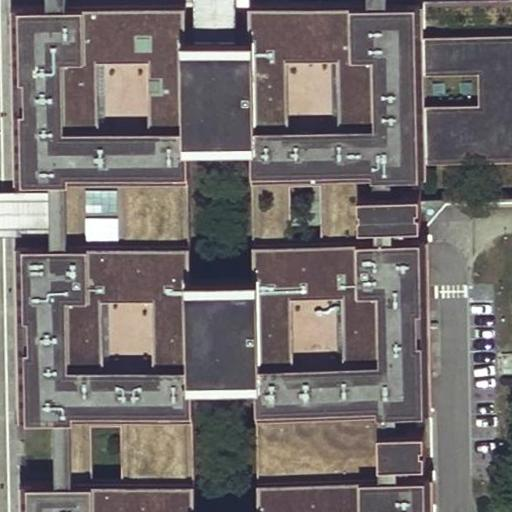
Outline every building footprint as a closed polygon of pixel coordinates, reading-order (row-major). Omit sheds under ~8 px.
[(399,511),(399,473),(398,457),(427,456),(426,424),(398,425),(398,409),(396,321),(394,235),(394,219),(422,219),(421,186),(401,186),(401,157),(511,155),(511,6),(275,11),(274,0),(251,0),(252,33),(238,34),(198,34),(188,35),(188,1),(13,4),(16,179),(53,178),(53,193),(35,192),(36,211),(36,228),(54,228),(54,242),(17,242),(21,417),(56,416),(57,479),(22,480),(22,511),(399,511)] [(197,0),(198,34),(238,34),(237,0),(197,0)] [(511,0),(274,0),(275,11),(511,6),(511,0)] [(2,193),(0,193),(0,228),(3,229),(36,228),(36,211),(35,192),(2,193)] [(396,321),(398,409),(432,409),(429,234),(394,235),(396,321)] [(399,473),(399,511),(434,511),(433,472),(399,473)]
